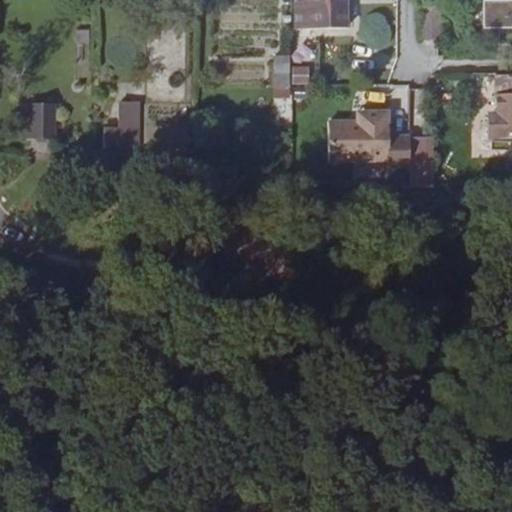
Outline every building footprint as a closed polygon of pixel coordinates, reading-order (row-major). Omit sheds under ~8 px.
[(306,1),(306,25),(340,25),(341,6),(326,6),(326,0),(290,0),(291,1),(306,1)] [(291,1),(291,26),(306,25),(306,1),(291,1)] [(511,49),(511,2),(481,2),(482,18),(487,19),(501,19),(501,24),(502,42),(511,42),(511,49)] [(435,9),(417,9),(417,42),(435,42),(435,9)] [(275,101),(291,101),(290,55),(274,55),(275,101)] [(292,66),(293,85),(310,84),(309,65),(292,66)] [(511,135),(511,72),(495,72),(496,110),(493,110),(493,135),(511,135)] [(151,157),(153,101),(119,100),(118,126),(104,125),(104,156),(151,157)] [(24,102),(23,138),(56,139),(56,102),(24,102)] [(409,135),(390,135),(390,109),(354,109),(354,119),(328,119),(328,166),(409,166),(409,135)] [(409,166),(410,185),(444,184),(444,131),(409,131),(409,135),(409,166)]
